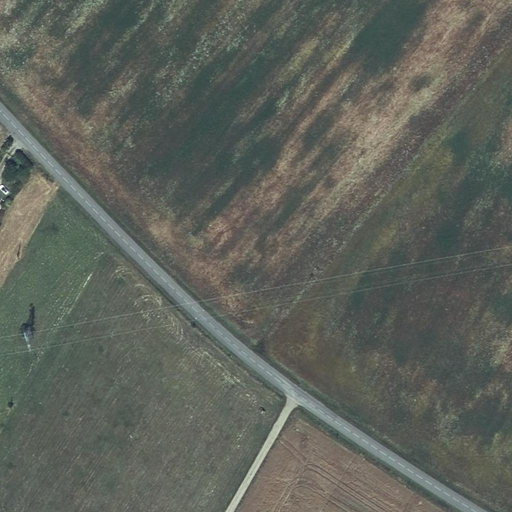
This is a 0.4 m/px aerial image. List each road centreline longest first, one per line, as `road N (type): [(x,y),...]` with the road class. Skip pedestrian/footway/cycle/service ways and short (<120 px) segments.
road 1 (tertiary): [(0,112),(246,355),(475,511)]
road 2 (track): [(297,394),(230,511)]
